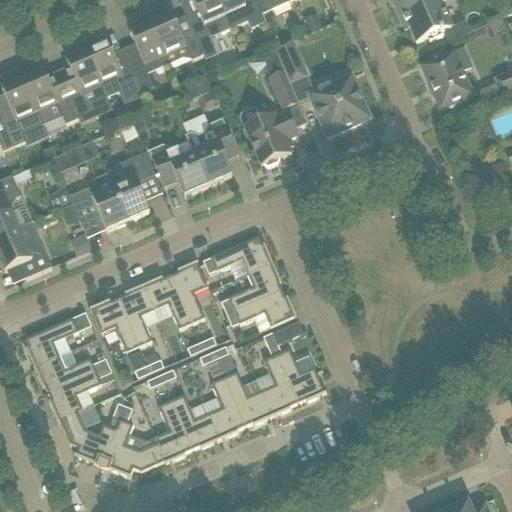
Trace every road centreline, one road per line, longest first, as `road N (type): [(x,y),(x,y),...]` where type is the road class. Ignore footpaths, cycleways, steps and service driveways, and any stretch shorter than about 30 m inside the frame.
road 1 (residential): [(0,320),(235,217),(273,209)]
road 2 (residential): [(116,511),(358,405)]
road 3 (residential): [(358,405),(273,209)]
road 4 (residential): [(414,148),(357,0)]
road 5 (residential): [(414,148),(467,245),(511,241)]
road 6 (residential): [(273,209),(414,148)]
